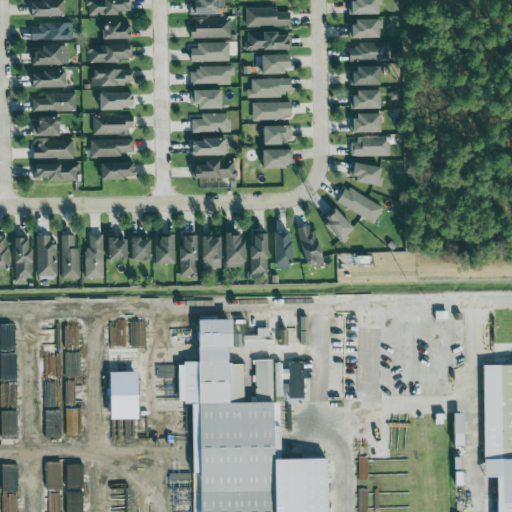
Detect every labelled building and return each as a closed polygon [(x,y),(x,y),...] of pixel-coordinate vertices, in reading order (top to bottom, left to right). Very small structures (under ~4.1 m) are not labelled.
[(67,0),(31,1),(31,17),(67,17),(67,0)] [(132,0),(87,0),(87,16),(120,16),(120,12),(132,11),(132,0)] [(223,15),(222,0),(199,0),(200,1),(189,1),(190,16),(223,15)] [(358,0),(359,1),(348,2),(349,15),(383,14),(382,0),(358,0)] [(247,27),(292,28),(292,10),(247,10),(247,27)] [(232,38),(231,19),(193,20),(193,39),(232,38)] [(383,19),(359,20),(359,27),(350,27),(350,38),(383,38),(383,19)] [(123,22),(105,23),(105,40),(133,39),(133,26),(123,26),(123,22)] [(32,40),(73,41),(73,25),(32,24),(32,40)] [(247,33),(247,51),(293,50),(292,36),(281,36),(281,32),(247,33)] [(230,43),(198,43),(198,49),(191,49),(191,63),(230,62),(230,43)] [(350,45),(350,62),(390,61),(390,44),(350,45)] [(32,66),(70,65),(69,45),(44,46),(44,50),(31,50),(32,66)] [(133,46),(87,46),(87,64),(122,63),(122,59),(133,59),(133,46)] [(264,56),(265,74),(292,73),(292,56),(264,56)] [(192,86),(232,85),(232,66),(198,67),(198,73),(191,73),(192,86)] [(383,86),(384,67),(359,67),(358,72),(351,72),(350,85),(383,86)] [(134,85),(134,69),(92,71),(92,87),(134,85)] [(34,71),(34,88),(68,89),(68,72),(34,71)] [(293,97),(293,79),(252,80),(252,89),(248,90),(248,98),(293,97)] [(224,90),(192,91),(192,104),(200,104),(200,110),(224,109),(224,90)] [(383,109),(383,90),(360,91),(360,99),(351,99),(351,109),(383,109)] [(136,92),(100,93),(100,110),(136,109),(136,92)] [(32,113),(76,112),(76,93),(45,94),(45,99),(32,99),(32,113)] [(253,122),(286,122),(286,116),(293,116),(293,103),(253,103),(253,122)] [(193,120),(193,134),(230,132),(230,114),(202,115),(202,120),(193,120)] [(383,115),(353,115),(353,134),(383,133),(383,115)] [(133,135),(133,116),(92,116),(92,135),(133,135)] [(33,136),(62,137),(63,118),(33,118),(33,136)] [(292,145),(291,126),(264,127),(265,146),(292,145)] [(351,157),(390,156),(390,138),(350,139),(351,157)] [(135,153),(135,139),(90,140),(90,159),(121,158),(121,153),(135,153)] [(33,160),(75,159),(75,140),(38,141),(39,147),(33,148),(33,160)] [(193,140),(194,157),(229,156),(229,140),(193,140)] [(294,168),(294,151),(266,151),(266,168),(294,168)] [(193,179),(236,180),(236,162),(208,161),(207,165),(193,165),(193,179)] [(104,163),(103,179),(137,180),(138,164),(104,163)] [(382,186),(385,168),(352,163),(350,175),(359,176),(358,183),(382,186)] [(77,164),(33,165),(33,178),(48,178),(48,182),(77,181),(77,164)] [(339,203),(375,224),(384,209),(348,187),(339,203)] [(323,219),(345,242),(357,230),(336,207),(323,219)] [(294,265),(293,232),(275,232),(276,265),(294,265)] [(223,238),(214,239),(214,233),(204,233),(205,269),(224,269),(223,238)] [(104,278),(104,235),(90,235),(90,249),(85,250),(86,279),(104,278)] [(199,235),(180,235),(180,275),(199,275),(199,235)] [(246,235),(227,235),(227,268),(247,268),(246,235)] [(270,236),(252,235),(251,275),(269,275),(270,236)] [(58,276),(57,245),(51,245),(51,236),(37,236),(38,277),(58,276)] [(61,236),(62,279),(81,279),(80,250),(75,250),(75,236),(61,236)] [(0,270),(11,270),(11,237),(0,237),(0,270)] [(177,238),(157,238),(157,265),(177,265),(177,238)] [(34,249),(31,249),(31,239),(14,239),(15,279),(35,279),(34,249)] [(130,261),(130,239),(110,239),(110,261),(130,261)] [(153,261),(154,239),(131,239),(131,261),(153,261)] [(332,511),(331,460),(279,461),(278,404),(246,404),(245,365),(232,365),(232,348),(237,347),(237,321),(202,321),(203,363),(180,364),(180,404),(194,404),(196,458),(204,458),(205,511),(332,511)] [(298,325),(291,325),(291,331),(280,331),(280,346),(290,345),(299,345),(298,325)] [(62,327),(45,327),(44,350),(61,350),(62,327)] [(274,360),(256,361),(257,398),(275,398),(274,360)] [(511,511),(511,365),(486,366),(487,479),(501,479),(500,511),(511,511)] [(113,391),(114,419),(139,418),(139,390),(113,391)] [(466,414),(457,414),(457,447),(467,446),(466,414)] [(47,436),(62,436),(61,426),(47,427),(47,436)] [(61,489),(61,466),(47,465),(47,489),(61,489)] [(85,487),(84,465),(67,465),(68,487),(85,487)] [(67,493),(67,511),(83,511),(83,493),(67,493)]
